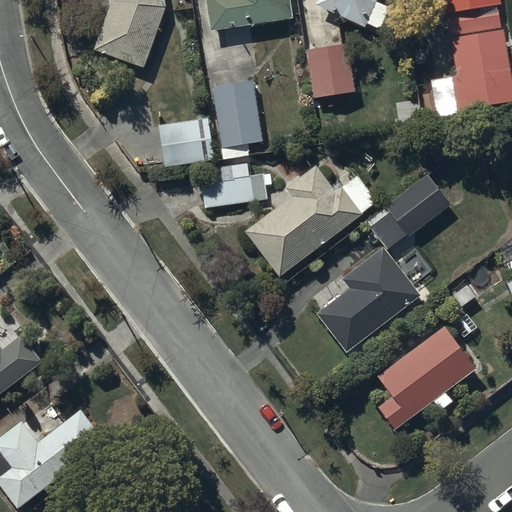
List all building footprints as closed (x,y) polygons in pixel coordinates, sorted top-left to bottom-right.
[(104,0),(93,33),(145,52),(164,0),(104,0)] [(213,0),(216,17),(294,7),(293,0),(213,0)] [(499,5),(448,14),(464,107),(511,99),(511,67),(505,24),(502,24),(499,5)] [(351,40),(307,46),(312,92),(356,87),(351,40)] [(256,77),(213,83),(221,144),(265,138),(256,77)] [(210,113),(159,119),(164,163),(215,157),(210,113)] [(249,213),(278,253),(360,196),(326,149),(292,172),(297,179),(249,213)] [(321,299),(346,332),(420,277),(388,234),(354,259),(361,269),(321,299)] [(0,366),(39,339),(21,314),(4,326),(0,320),(0,366)] [(381,396),(392,410),(470,351),(443,314),(379,361),(397,385),(381,396)] [(0,468),(14,488),(105,422),(80,388),(35,420),(15,393),(0,403),(0,434),(7,445),(0,449),(0,468)]
